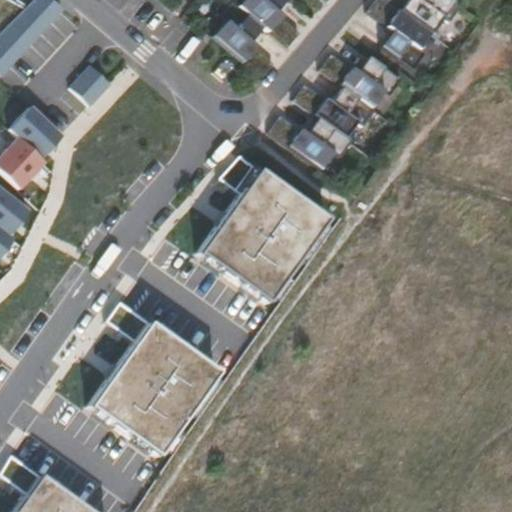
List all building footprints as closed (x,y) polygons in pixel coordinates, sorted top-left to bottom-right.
[(32,0),(19,14),(40,34),(61,10),(48,0),(32,0)] [(241,0),(235,7),(260,29),(284,50),(297,35),(274,13),(284,0),(241,0)] [(390,33),(379,49),(411,72),(424,55),(417,50),(429,34),(380,0),(373,0),(364,13),(384,28),(383,29),(390,33)] [(380,0),(429,34),(430,35),(441,20),(448,25),(460,7),(449,0),(380,0)] [(221,24),(209,38),(258,80),(271,65),(247,44),(260,29),(235,7),(229,2),(215,19),(221,24)] [(328,55),(317,71),(340,88),(370,109),(381,94),(387,99),(400,81),(366,58),(355,73),(349,69),(349,70),(328,55)] [(68,89),(88,107),(108,85),(89,67),(68,89)] [(302,86),(291,102),(315,119),(344,139),(355,124),(361,129),(373,111),(370,109),(340,88),(329,104),(323,99),(322,100),(302,86)] [(15,139),(38,160),(59,137),(29,109),(7,132),(15,139)] [(297,131),(277,117),(266,133),(319,171),(330,156),(336,161),(349,143),(344,139),(315,119),(303,135),(298,131),(297,131)] [(0,155),(0,175),(16,190),(41,163),(38,160),(15,139),(0,155)] [(194,253),(264,303),(324,220),(235,157),(219,180),(237,193),(194,253)] [(0,231),(7,237),(26,212),(0,192),(0,231)] [(0,255),(12,241),(7,237),(0,231),(0,255)] [(83,404),(152,454),(212,371),(115,301),(102,319),(130,340),(83,404)] [(1,511),(86,511),(5,454),(0,461),(0,475),(18,488),(1,511)]
